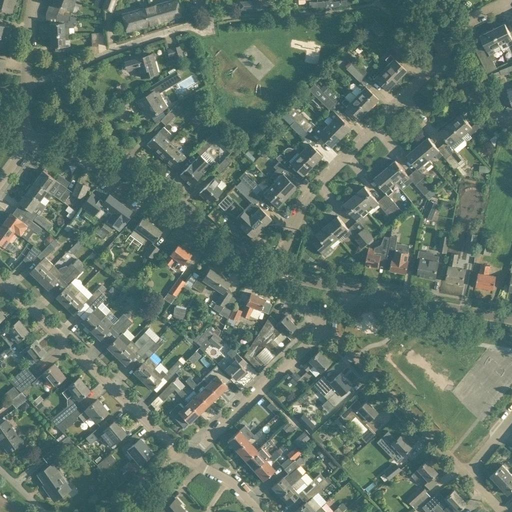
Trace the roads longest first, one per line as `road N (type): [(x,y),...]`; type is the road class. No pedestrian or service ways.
road 1 (residential): [(271,269),(319,184),(439,61)]
road 2 (residential): [(181,451),(0,279)]
road 3 (residential): [(465,473),(323,324)]
road 4 (residential): [(181,451),(323,324)]
road 5 (residential): [(271,269),(234,252),(122,170)]
road 6 (residential): [(57,74),(135,39),(218,17)]
road 7 (residential): [(511,319),(361,291)]
road 8 (residential): [(122,170),(107,120),(57,74)]
